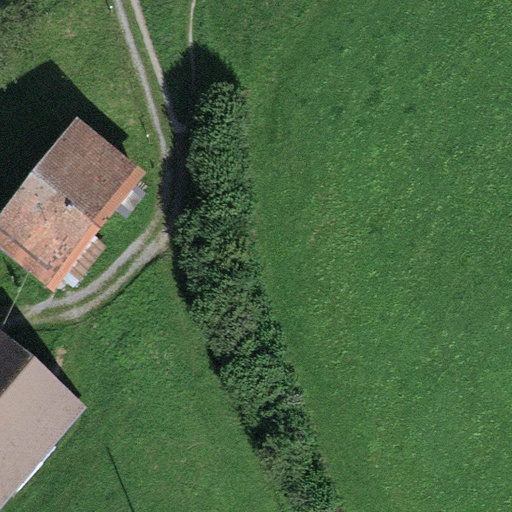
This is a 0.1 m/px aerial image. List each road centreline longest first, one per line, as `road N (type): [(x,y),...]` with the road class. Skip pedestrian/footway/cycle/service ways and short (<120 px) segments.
road 1 (track): [(172,132),(180,202),(117,284),(15,317)]
road 2 (track): [(129,0),(172,132)]
